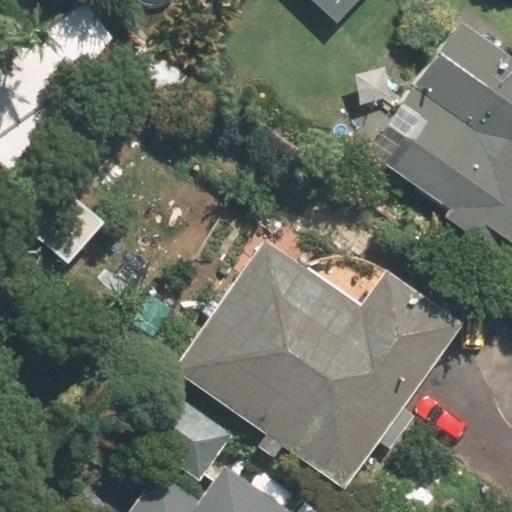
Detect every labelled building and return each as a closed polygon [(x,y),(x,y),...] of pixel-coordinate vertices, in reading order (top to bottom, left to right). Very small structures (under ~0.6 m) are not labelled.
[(109,44),(73,0),(0,60),(0,163),(66,109),(51,92),(109,44)] [(351,0),(301,0),(331,25),(351,0)] [(511,69),(448,27),(360,158),(439,211),(430,223),(469,249),(480,232),(511,252),(511,69)] [(345,311),(245,241),(154,372),(331,495),(449,326),(372,273),(345,311)] [(179,503),(139,476),(115,511),(278,511),(206,463),(179,503)]
